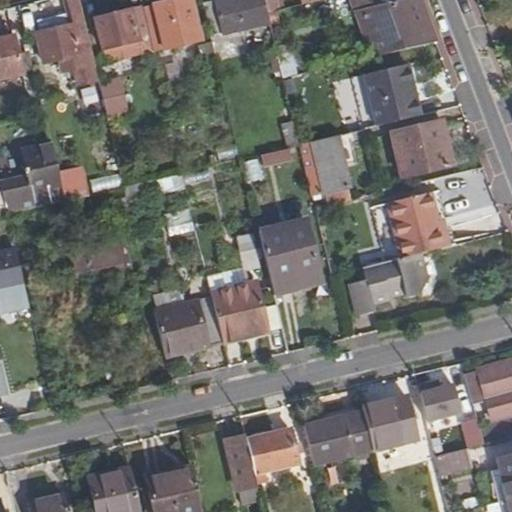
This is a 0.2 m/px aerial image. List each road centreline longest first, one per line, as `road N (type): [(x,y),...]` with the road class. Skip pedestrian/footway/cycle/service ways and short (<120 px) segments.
road 1 (residential): [(0,451),(511,329)]
road 2 (tertiary): [(511,172),(447,0)]
